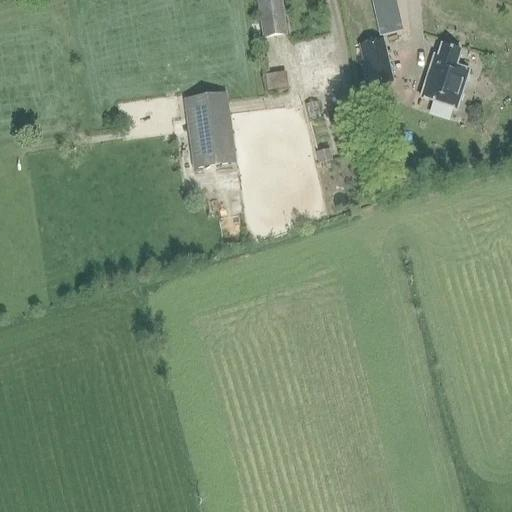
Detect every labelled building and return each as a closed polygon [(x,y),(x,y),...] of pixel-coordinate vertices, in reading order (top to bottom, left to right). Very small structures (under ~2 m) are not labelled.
[(255,0),(262,41),(287,37),(281,0),(255,0)] [(383,40),(358,46),(369,90),(394,84),(383,40)] [(455,111),(467,72),(455,68),(460,53),(440,47),(437,58),(433,57),(420,100),(455,111)] [(271,93),(292,90),(290,71),(268,74),(271,93)] [(226,95),(183,101),(193,171),(236,165),(226,95)] [(332,162),(329,151),(315,154),(318,165),(332,162)]
